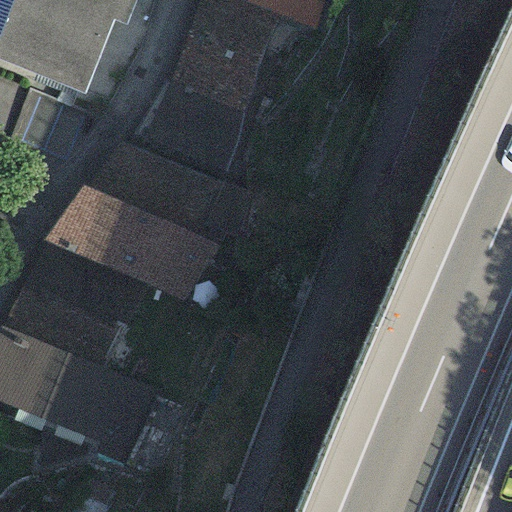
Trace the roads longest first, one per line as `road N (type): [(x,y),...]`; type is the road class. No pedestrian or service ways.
road 1 (residential): [(248,511),(435,0)]
road 2 (motorway): [(511,196),(379,511)]
road 3 (residential): [(35,231),(159,0)]
road 4 (track): [(446,511),(511,361)]
